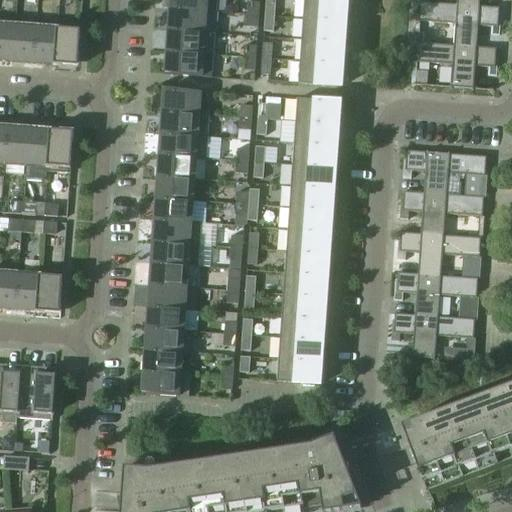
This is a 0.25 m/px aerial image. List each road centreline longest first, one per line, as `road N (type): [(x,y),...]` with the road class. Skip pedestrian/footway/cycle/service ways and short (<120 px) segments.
road 1 (residential): [(383,511),(363,451),(385,128),(405,108),(511,107)]
road 2 (residential): [(76,338),(90,315),(104,114),(94,92)]
road 3 (residential): [(78,511),(87,361),(76,338)]
